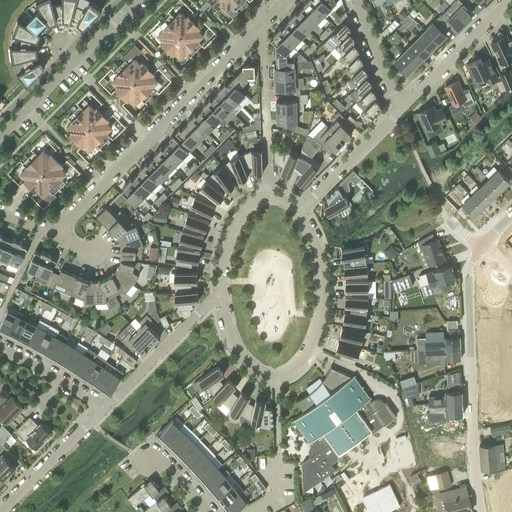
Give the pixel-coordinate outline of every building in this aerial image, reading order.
[(53,5),(51,0),(38,0),(37,1),(36,0),(36,1),(26,9),(25,8),(25,9),(26,10),(41,24),(45,20),(47,19),(50,24),(57,21),(55,15),(53,5)] [(71,21),(73,15),(76,0),(51,0),(53,5),(55,15),(64,13),(64,20),(71,21)] [(78,23),(84,28),(103,8),(102,8),(102,9),(99,6),(91,1),(91,0),(90,0),(89,0),(76,0),(73,15),(81,18),(78,23)] [(232,6),(236,10),(239,8),(242,5),(242,4),(237,0),(215,0),(213,2),(219,8),(221,6),(226,12),(232,6)] [(316,23),(323,15),(307,0),(306,0),(304,3),(305,5),(301,9),(316,23)] [(307,0),(323,15),(331,7),(323,0),(307,0)] [(472,2),(470,0),(455,0),(450,5),(465,20),(473,11),(468,6),(472,2)] [(465,20),(450,5),(437,18),(447,27),(451,23),(456,28),(465,20)] [(343,20),(346,17),(343,8),(338,14),(340,16),(339,16),(343,20)] [(296,11),(292,15),(308,30),(316,23),(301,9),(298,13),(296,11)] [(22,36),(32,39),(38,40),(41,33),(36,30),(37,28),(41,24),(26,10),(18,20),(17,19),(17,20),(12,33),(11,33),(12,34),(22,36)] [(402,20),(408,15),(403,10),(398,16),(402,20)] [(171,14),(165,20),(181,35),(194,22),(188,16),(186,18),(181,12),(175,18),(171,14)] [(409,14),(404,19),(409,23),(414,18),(409,14)] [(286,24),(301,38),(308,30),(292,15),(288,19),(290,20),(286,24)] [(339,24),(343,20),(339,16),(335,20),(339,24)] [(447,27),(437,18),(425,30),(438,43),(446,35),(443,31),(447,27)] [(386,27),(391,32),(399,23),(395,19),(386,27)] [(162,42),(168,48),(181,35),(165,20),(159,25),(163,30),(158,35),(163,40),(162,42)] [(332,50),(335,46),(336,47),(350,32),(350,33),(352,31),(348,27),(350,25),(345,21),(324,42),(324,43),(326,41),(333,48),(332,49),(332,50)] [(198,29),(200,28),(194,22),(181,35),(196,51),(202,45),(198,41),(203,35),(198,29)] [(293,46),(301,38),(286,24),(282,28),(281,26),(277,30),(293,46)] [(329,26),(324,31),(328,35),(333,30),(329,26)] [(383,39),(390,31),(387,28),(380,36),(383,39)] [(287,55),(285,53),(293,46),(277,30),(273,34),(275,36),(271,40),(276,45),(276,56),(277,62),(287,62),(287,55)] [(425,30),(418,38),(431,50),(438,43),(425,30)] [(324,40),(328,35),(324,31),(320,36),(324,40)] [(336,47),(343,54),(354,43),(354,44),(356,42),(353,38),(354,36),(350,33),(350,32),(336,47)] [(30,47),(32,39),(22,36),(12,34),(10,47),(9,47),(10,47),(12,61),(11,61),(11,62),(12,61),(22,59),(32,56),(38,55),(37,47),(30,47)] [(388,38),(391,42),(396,37),(392,34),(388,38)] [(186,52),(190,56),(196,51),(181,35),(168,48),(174,54),(175,52),(181,58),(186,52)] [(494,38),(493,41),(491,42),(501,64),(511,58),(511,38),(505,42),(503,36),(501,37),(498,36),(494,38)] [(431,50),(418,38),(410,45),(423,58),(431,50)] [(314,42),(309,47),(313,51),(318,46),(314,42)] [(343,54),(340,57),(347,65),(348,65),(358,54),(359,55),(361,53),(357,49),(358,47),(354,44),(354,43),(343,54)] [(423,58),(410,45),(403,53),(415,66),(423,58)] [(309,55),(313,51),(309,47),(305,51),(309,55)] [(408,74),(415,66),(403,53),(395,60),(391,56),(389,58),(397,73),(400,70),(404,73),(405,71),(408,74)] [(348,65),(347,65),(344,68),(352,76),(363,65),(363,66),(365,64),(361,60),(362,58),(359,55),(358,54),(348,65)] [(26,86),(45,67),(40,61),(35,64),(32,56),(22,59),(12,61),(17,74),(16,74),(17,75),(18,74),(23,81),(26,85),(25,86),(26,86)] [(125,60),(119,66),(135,81),(148,68),(142,62),(140,64),(135,58),(130,64),(125,60)] [(478,88),(498,79),(490,62),(484,65),(481,58),(466,65),(474,81),(475,81),(478,88)] [(162,64),(158,60),(152,66),(157,70),(162,64)] [(295,78),(295,73),(298,72),(303,68),(314,67),(311,60),(308,61),(298,61),(287,62),(277,62),(277,68),(275,68),(275,79),(295,78)] [(255,80),(255,77),(254,65),(243,65),(243,69),(239,73),(239,72),(231,80),(240,89),(240,88),(249,80),(255,80)] [(367,76),(367,77),(369,75),(365,71),(367,69),(363,66),(363,65),(352,76),(348,79),(356,87),(367,76)] [(116,88),(122,94),(135,81),(119,66),(114,71),(118,76),(112,81),(118,87),(116,88)] [(135,81),(151,97),(156,91),(152,86),(158,81),(152,76),(154,74),(148,68),(135,81)] [(507,88),(511,85),(511,75),(509,70),(500,74),(507,88)] [(352,90),(353,91),(349,94),(357,101),(360,98),(371,87),(371,88),(373,86),(370,82),(371,81),(367,77),(367,76),(356,87),(352,90)] [(286,89),(287,95),(300,94),(300,88),(296,88),(295,78),(275,79),(276,89),(286,89)] [(225,82),(222,86),(238,102),(245,94),(240,88),(240,89),(231,80),(227,84),(225,82)] [(464,107),(475,102),(470,91),(464,94),(458,80),(445,87),(453,105),(462,101),(464,107)] [(145,103),(151,97),(135,81),(122,94),(128,100),(130,98),(135,104),(140,98),(145,103)] [(216,95),(230,109),(238,102),(222,86),(218,90),(220,91),(216,95)] [(360,98),(357,101),(364,109),(365,109),(375,98),(376,99),(378,97),(374,93),(375,92),(371,88),(371,87),(360,98)] [(300,94),(287,95),(287,101),(276,101),(277,112),(297,111),(296,101),(301,101),(300,94)] [(210,97),(206,101),(222,117),(230,109),(216,95),(212,99),(210,97)] [(0,112),(9,103),(5,101),(0,98),(0,112)] [(333,102),(337,106),(341,103),(337,98),(333,102)] [(365,109),(364,109),(361,112),(369,121),(382,108),(378,104),(380,103),(376,99),(375,98),(365,109)] [(222,117),(206,101),(203,105),(204,107),(201,111),(215,125),(222,117)] [(346,107),(341,103),(337,106),(342,111),(346,107)] [(89,127),(102,114),(96,108),(95,110),(89,104),(84,110),(80,106),(74,112),(89,127)] [(444,130),(440,123),(448,120),(442,108),(435,111),(433,106),(418,113),(429,137),(444,130)] [(191,117),(207,132),(215,125),(201,111),(197,114),(195,113),(191,117)] [(297,111),(277,112),(277,123),(297,122),(297,111)] [(329,127),(345,143),(349,138),(348,137),(352,133),(344,125),(348,121),(346,119),(338,111),(331,119),(334,122),(329,127)] [(476,111),(470,117),(476,123),(482,117),(476,111)] [(89,127),(74,112),(68,117),(72,122),(67,127),(72,132),(71,134),(76,140),(89,127)] [(108,120),(102,114),(89,127),(105,143),(105,142),(108,139),(111,137),(107,132),(112,127),(107,122),(108,120)] [(351,123),(354,120),(350,115),(346,119),(348,121),(351,123)] [(199,140),(207,132),(191,117),(187,120),(189,122),(185,126),(199,140)] [(359,124),(354,120),(351,123),(355,128),(359,124)] [(345,143),(329,127),(326,124),(313,137),(323,146),(327,142),(335,150),(339,146),(340,147),(345,143)] [(307,135),(309,129),(296,125),(294,131),(307,135)] [(180,128),(176,132),(191,148),(199,140),(185,126),(181,130),(180,128)] [(99,148),(105,143),(89,127),(76,140),(82,146),(84,144),(89,150),(95,144),(99,148)] [(227,128),(223,133),(227,137),(231,132),(227,128)] [(257,135),(256,129),(250,131),(246,132),(246,133),(247,136),(247,138),(257,135)] [(454,132),(448,135),(452,143),(458,140),(454,132)] [(227,137),(223,133),(218,137),(222,141),(227,137)] [(171,140),(167,144),(181,158),(189,150),(173,135),(169,139),(171,140)] [(229,138),(224,143),(231,148),(235,144),(229,138)] [(435,140),(426,144),(431,155),(446,148),(443,142),(438,144),(435,140)] [(158,150),(174,166),(181,158),(167,144),(163,148),(161,146),(158,150)] [(212,144),(208,148),(212,152),(216,148),(212,144)] [(283,167),(280,172),(290,176),(293,169),(299,155),(289,151),(288,153),(274,147),(275,163),(283,167)] [(207,157),(212,152),(208,148),(203,153),(207,157)] [(236,175),(239,181),(248,177),(245,168),(240,156),(237,149),(227,153),(230,160),(229,161),(222,166),(231,178),(236,175)] [(300,174),(296,179),(304,186),(319,168),(321,165),(302,149),(299,155),(293,169),(300,174)] [(44,173),(57,160),(51,154),(49,156),(44,150),(38,156),(34,152),(28,157),(44,173)] [(166,174),(174,166),(158,150),(154,154),(156,156),(152,160),(166,174)] [(263,173),(262,150),(251,150),(251,151),(250,151),(240,156),(245,168),(252,167),(252,173),(263,173)] [(488,158),(487,157),(483,160),(489,166),(492,163),(491,161),(494,158),(491,155),(488,158)] [(44,173),(28,157),(28,158),(24,161),(22,163),(26,168),(21,173),(26,178),(25,180),(31,186),(44,173)] [(76,163),(71,158),(66,162),(72,168),(76,163)] [(67,173),(61,167),(63,166),(57,160),(44,173),(59,188),(65,182),(61,179),(67,173)] [(143,166),(158,181),(166,174),(152,160),(148,164),(146,162),(143,166)] [(195,162),(190,167),(194,170),(198,166),(195,162)] [(151,189),(158,181),(143,166),(139,169),(140,171),(137,175),(151,189)] [(227,190),(236,184),(231,178),(222,166),(213,172),(214,173),(211,174),(207,180),(218,189),(224,185),(227,190)] [(483,172),(477,166),(474,169),(480,175),(483,172)] [(189,175),(194,170),(190,167),(185,172),(189,175)] [(329,203),(324,206),(329,215),(349,204),(344,195),(347,193),(348,192),(349,191),(349,190),(350,188),(350,186),(349,185),(348,183),(351,180),(355,184),(361,178),(353,170),(326,198),(329,203)] [(501,190),(510,181),(499,170),(490,179),(501,190)] [(44,173),(31,186),(37,192),(38,190),(44,196),(49,190),(53,194),(59,188),(44,173)] [(471,183),(474,180),(469,174),(465,178),(471,183)] [(127,181),(143,197),(151,189),(137,175),(133,179),(131,177),(127,181)] [(179,178),(175,182),(179,186),(183,181),(179,178)] [(501,190),(490,179),(481,187),(492,199),(501,190)] [(197,193),(195,197),(209,203),(213,198),(218,202),(225,194),(218,189),(207,180),(206,180),(200,188),(201,188),(197,193)] [(135,205),(143,197),(127,181),(124,185),(125,186),(121,191),(135,205)] [(174,190),(179,186),(175,182),(170,187),(174,190)] [(460,183),(459,184),(456,186),(462,192),(465,188),(460,183)] [(372,192),(373,191),(371,189),(367,185),(362,189),(369,196),(372,192)] [(481,187),(471,196),(483,207),(492,199),(481,187)] [(164,193),(159,197),(163,201),(168,197),(164,193)] [(169,204),(177,207),(180,199),(172,196),(169,204)] [(203,219),(206,213),(211,216),(216,206),(209,203),(195,197),(195,196),(190,206),(191,206),(188,213),(203,219)] [(462,205),(473,216),(483,207),(471,196),(462,205)] [(159,206),(163,201),(159,197),(155,202),(159,206)] [(142,212),(145,215),(144,216),(148,220),(152,215),(156,211),(149,204),(142,212)] [(114,233),(128,219),(120,211),(115,215),(106,206),(104,209),(102,208),(98,212),(99,213),(97,216),(114,233)] [(155,221),(167,222),(168,215),(156,213),(155,221)] [(198,234),(200,229),(206,231),(209,221),(203,219),(188,213),(187,213),(184,223),(182,230),(198,234)] [(120,243),(140,235),(136,225),(135,226),(128,219),(114,233),(121,239),(119,241),(120,243)] [(194,251),(196,245),(201,246),(204,236),(198,234),(182,230),(179,240),(178,248),(194,251)] [(445,260),(437,238),(435,239),(433,233),(418,242),(421,250),(424,249),(429,265),(445,260)] [(140,235),(120,243),(121,245),(123,245),(122,255),(134,256),(134,257),(142,258),(143,246),(144,245),(140,235)] [(7,238),(0,254),(0,257),(9,261),(18,240),(13,238),(12,240),(7,238)] [(18,240),(9,261),(19,265),(27,247),(22,245),(23,242),(18,240)] [(391,259),(398,252),(391,245),(384,253),(391,259)] [(342,250),(344,260),(350,259),(351,265),(367,263),(365,256),(366,256),(365,246),(342,250)] [(149,259),(157,259),(158,248),(150,247),(149,259)] [(194,251),(178,248),(177,248),(176,258),(177,258),(176,264),(192,267),(193,261),(199,262),(200,252),(194,251)] [(28,269),(38,273),(47,252),(42,250),(41,252),(35,250),(28,269)] [(47,252),(38,273),(48,277),(45,284),(54,288),(56,282),(59,274),(51,271),(56,259),(51,257),(52,254),(47,252)] [(117,268),(116,270),(132,284),(139,275),(138,274),(141,262),(134,261),(133,262),(121,259),(119,269),(117,268)] [(367,263),(351,265),(344,265),(345,276),(351,275),(352,280),(368,280),(367,274),(368,273),(367,263)] [(432,287),(440,284),(442,290),(445,291),(452,289),(453,286),(451,280),(456,278),(451,264),(427,273),(432,287)] [(65,293),(76,297),(83,278),(61,269),(59,274),(56,282),(68,286),(65,293)] [(106,278),(115,296),(115,295),(124,291),(125,292),(132,284),(116,270),(114,272),(115,273),(106,278)] [(197,282),(197,272),(174,272),(174,283),(175,283),(175,292),(191,291),(191,282),(197,282)] [(409,274),(392,279),(396,291),(413,285),(409,274)] [(85,302),(96,302),(95,280),(93,281),(92,282),(83,278),(76,297),(85,301),(85,302)] [(95,280),(96,302),(106,301),(109,307),(119,302),(115,295),(115,296),(106,278),(98,282),(97,280),(95,280)] [(368,297),(368,292),(369,281),(369,280),(368,280),(352,280),(346,281),(346,291),(352,291),(352,296),(368,297)] [(133,300),(141,290),(138,287),(130,298),(133,300)] [(199,301),(198,290),(191,291),(175,292),(175,293),(176,303),(177,310),(193,309),(193,301),(199,301)] [(352,296),(346,296),(345,306),(351,307),(351,312),(367,314),(367,308),(368,308),(369,297),(368,297),(352,296)] [(160,320),(159,318),(158,314),(155,310),(151,315),(158,322),(160,320)] [(0,328),(8,332),(17,316),(7,311),(0,324),(0,328)] [(351,312),(344,311),(343,321),(349,322),(348,328),(364,331),(365,325),(366,325),(367,314),(351,312)] [(142,325),(137,330),(153,346),(158,341),(156,340),(160,336),(152,328),(156,324),(147,314),(139,322),(142,325)] [(159,318),(160,320),(164,327),(169,324),(165,315),(159,318)] [(27,321),(17,316),(8,332),(18,337),(27,321)] [(27,342),(37,347),(46,331),(50,325),(40,320),(36,326),(27,342)] [(27,342),(36,326),(27,321),(18,337),(27,342)] [(418,322),(414,327),(419,331),(423,326),(418,322)] [(106,335),(112,328),(108,323),(98,329),(106,335)] [(130,323),(117,336),(121,340),(131,349),(135,345),(144,353),(147,349),(148,350),(153,346),(137,330),(130,323)] [(46,331),(37,347),(46,353),(56,337),(60,330),(50,324),(46,331)] [(88,326),(85,331),(91,334),(93,330),(88,326)] [(348,328),(342,326),(340,336),(346,338),(345,343),(360,348),(361,341),(362,341),(365,331),(364,331),(348,328)] [(417,349),(425,349),(460,348),(460,336),(460,329),(449,329),(449,337),(417,338),(417,349)] [(104,343),(107,339),(102,335),(99,340),(104,343)] [(46,353),(56,358),(65,342),(56,337),(46,353)] [(107,339),(104,343),(110,347),(112,342),(107,339)] [(345,343),(339,341),(335,351),(341,353),(340,358),(354,365),(357,358),(360,348),(345,343)] [(65,364),(75,348),(65,342),(56,358),(65,364)] [(65,364),(74,370),(84,354),(88,348),(78,342),(75,348),(65,364)] [(84,354),(74,370),(83,375),(93,360),(97,354),(88,348),(84,354)] [(123,356),(126,352),(121,348),(118,352),(123,356)] [(426,364),(426,358),(430,358),(449,357),(449,360),(461,359),(460,348),(425,349),(417,349),(418,364),(426,364)] [(395,354),(395,351),(384,351),(384,357),(386,357),(385,360),(395,360),(395,354)] [(137,360),(126,352),(123,356),(122,358),(133,366),(137,360)] [(97,354),(93,360),(83,375),(92,381),(103,366),(106,360),(97,354)] [(92,381),(101,388),(112,372),(103,366),(92,381)] [(199,392),(205,388),(207,387),(214,395),(224,385),(219,378),(224,375),(218,366),(193,384),(199,392)] [(342,456),(341,455),(340,453),(341,452),(350,445),(350,446),(351,445),(361,437),(361,438),(362,438),(361,437),(371,430),(374,433),(374,432),(374,431),(384,424),(384,425),(396,416),(386,402),(384,403),(384,402),(382,401),(381,400),(380,400),(378,400),(376,400),(375,400),(374,400),(373,400),(371,401),(369,398),(372,397),(371,396),(369,398),(353,376),(352,377),(331,367),(332,366),(331,366),(329,369),(327,373),(326,375),(324,377),(322,381),(321,379),(307,389),(309,392),(306,395),(303,397),(299,398),(296,400),(296,401),(298,400),(303,412),(294,419),(310,441),(308,442),(308,443),(309,443),(311,441),(312,444),(311,445),(310,447),(309,448),(309,450),(309,452),(309,454),(309,455),(310,457),(302,463),(303,492),(335,469),(330,463),(341,456),(342,456)] [(112,372),(101,388),(110,394),(111,394),(110,393),(118,383),(118,384),(122,380),(112,372)] [(222,402),(230,409),(238,397),(232,391),(236,387),(229,380),(224,385),(214,395),(213,396),(221,404),(222,402)] [(448,382),(448,391),(445,391),(445,395),(428,396),(429,404),(462,403),(462,391),(461,391),(461,389),(462,389),(462,381),(448,382)] [(402,387),(403,397),(418,396),(418,382),(402,387)] [(250,396),(242,391),(238,397),(230,409),(230,411),(238,416),(240,414),(251,421),(254,406),(247,402),(250,396)] [(16,415),(23,407),(12,395),(7,400),(2,395),(0,397),(0,414),(8,423),(10,421),(11,422),(17,416),(16,415)] [(261,423),(273,425),(273,409),(265,407),(266,401),(256,399),(254,406),(251,421),(261,424),(261,423)] [(446,415),(463,415),(462,403),(429,404),(429,412),(446,411),(446,415)] [(193,414),(197,410),(193,405),(189,409),(193,414)] [(197,410),(193,414),(198,418),(202,414),(197,410)] [(45,440),(51,434),(49,432),(49,431),(49,429),(47,427),(45,426),(44,425),(43,426),(40,424),(37,427),(28,418),(15,431),(25,440),(27,438),(37,448),(39,449),(46,442),(45,440)] [(157,433),(167,442),(179,429),(171,421),(162,431),(161,430),(157,433)] [(209,431),(213,427),(208,423),(204,426),(209,431)] [(0,441),(2,444),(12,434),(3,425),(0,427),(0,441)] [(510,425),(491,429),(492,436),(505,433),(504,432),(511,430),(510,425)] [(213,427),(209,431),(213,435),(217,432),(213,427)] [(167,442),(174,449),(187,436),(179,429),(167,442)] [(440,452),(443,465),(459,461),(454,442),(448,444),(446,435),(416,439),(420,452),(433,448),(434,453),(440,452)] [(174,449),(182,457),(195,444),(187,436),(174,449)] [(225,447),(229,443),(225,439),(221,442),(225,447)] [(229,443),(225,447),(229,452),(233,448),(229,443)] [(502,443),(479,445),(480,458),(503,456),(502,443)] [(195,444),(182,457),(190,465),(203,452),(195,444)] [(0,455),(0,466),(8,475),(16,467),(10,460),(14,456),(6,447),(1,452),(3,453),(0,455)] [(247,449),(247,460),(255,460),(255,449),(247,449)] [(190,465),(197,473),(211,460),(203,452),(190,465)] [(240,464),(244,461),(240,456),(236,459),(240,464)] [(503,456),(480,458),(481,471),(497,469),(497,468),(504,467),(503,456)] [(197,473),(204,481),(218,469),(211,460),(197,473)] [(244,461),(240,464),(244,469),(248,466),(244,461)] [(0,481),(1,482),(8,475),(0,466),(0,481)] [(225,477),(225,476),(230,472),(227,469),(222,473),(218,469),(204,481),(211,489),(225,477)] [(447,470),(438,473),(426,476),(431,490),(451,485),(447,470)] [(250,477),(254,483),(259,479),(255,473),(250,477)] [(421,481),(417,473),(410,476),(413,486),(421,481)] [(211,489),(218,497),(232,485),(225,477),(211,489)] [(134,506),(136,505),(151,493),(156,500),(160,498),(154,490),(158,488),(151,479),(128,497),(134,506)] [(259,479),(254,483),(262,492),(267,488),(259,479)] [(390,484),(363,497),(365,502),(369,511),(386,511),(392,510),(400,506),(390,484)] [(232,485),(218,497),(225,506),(239,494),(232,485)] [(440,511),(464,511),(472,510),(466,487),(436,495),(440,511)] [(239,494),(225,506),(229,511),(234,511),(242,506),(243,507),(248,504),(242,498),(249,492),(246,488),(239,494)] [(312,499),(315,505),(327,499),(324,493),(312,499)] [(159,511),(163,509),(165,511),(171,511),(169,509),(172,506),(164,495),(160,498),(156,500),(144,510),(141,511),(159,511)]
